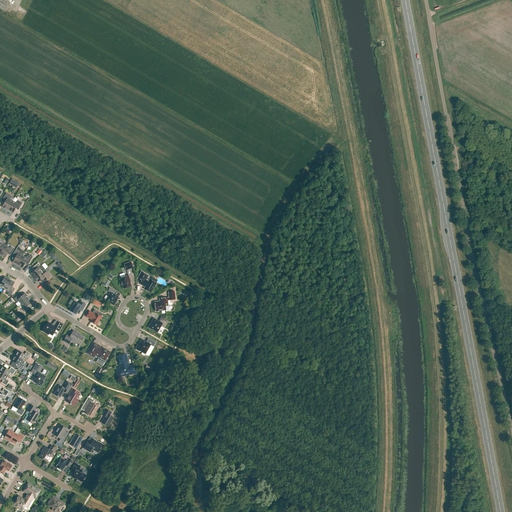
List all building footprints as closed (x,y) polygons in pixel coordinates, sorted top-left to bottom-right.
[(9,2),(6,0),(0,0),(0,8),(4,11),(9,2)] [(9,183),(16,188),(19,183),(12,179),(9,183)] [(5,201),(2,207),(7,210),(13,201),(10,200),(12,196),(6,193),(3,200),(5,201)] [(15,203),(13,201),(7,210),(13,213),(16,207),(19,209),(23,203),(17,200),(15,203)] [(11,254),(14,248),(11,247),(10,249),(5,246),(0,255),(5,258),(8,252),(11,254)] [(23,256),(18,253),(19,251),(21,248),(18,246),(16,250),(16,249),(13,255),(16,257),(13,262),(17,265),(23,256)] [(28,264),(32,259),(33,256),(29,254),(25,257),(23,256),(17,265),(22,268),(25,262),(28,264)] [(131,261),(124,264),(126,270),(133,268),(131,261)] [(31,274),(34,278),(45,269),(42,266),(41,266),(38,263),(33,267),(36,270),(31,274)] [(45,269),(34,278),(38,282),(43,278),(45,281),(51,276),(45,269)] [(157,283),(150,279),(148,282),(146,280),(148,276),(141,272),(138,278),(142,280),(140,284),(145,287),(144,289),(151,293),(157,283)] [(124,289),(131,286),(129,280),(130,280),(128,276),(120,279),(121,283),(121,282),(124,289)] [(0,285),(5,288),(9,280),(5,278),(2,282),(0,281),(0,285)] [(13,291),(10,289),(14,283),(9,280),(5,288),(7,290),(5,293),(7,294),(6,295),(10,297),(13,291)] [(116,301),(119,297),(114,294),(116,291),(110,288),(108,291),(110,293),(106,300),(110,302),(110,303),(114,306),(117,301),(116,301)] [(175,299),(174,291),(168,292),(169,298),(159,299),(160,301),(155,302),(156,311),(166,310),(165,306),(168,306),(167,300),(175,299)] [(21,304),(29,297),(25,293),(21,296),(19,294),(14,299),(17,303),(19,301),(21,304)] [(25,312),(30,307),(28,305),(32,302),(29,297),(21,304),(23,307),(21,308),(25,312)] [(82,310),(85,305),(80,302),(79,304),(75,302),(70,311),(76,314),(79,308),(82,310)] [(102,317),(101,317),(103,314),(94,309),(92,313),(89,311),(86,317),(92,320),(91,322),(97,325),(102,317)] [(164,328),(167,322),(161,318),(159,321),(154,318),(150,324),(148,327),(151,329),(157,333),(161,326),(164,328)] [(59,331),(63,325),(57,321),(54,326),(48,322),(46,327),(45,326),(42,331),(48,335),(49,334),(53,336),(56,330),(59,331)] [(80,345),(84,338),(77,334),(77,333),(73,331),(70,337),(67,335),(63,341),(69,344),(71,340),(80,345)] [(145,354),(151,345),(153,346),(155,342),(148,339),(146,342),(142,339),(139,345),(138,345),(136,349),(139,351),(140,351),(145,354)] [(108,355),(109,352),(107,351),(108,351),(105,349),(105,350),(93,343),(87,353),(93,356),(95,354),(101,358),(98,362),(103,364),(105,360),(106,357),(107,358),(108,355)] [(28,359),(31,355),(26,352),(24,354),(18,350),(14,355),(23,360),(24,357),(28,359)] [(129,366),(126,354),(118,356),(120,368),(116,368),(118,377),(136,373),(135,365),(129,366)] [(21,363),(23,360),(14,355),(11,361),(18,365),(17,367),(21,370),(24,365),(21,363)] [(46,365),(55,370),(57,367),(48,362),(46,365)] [(35,375),(32,380),(36,383),(36,384),(41,386),(44,382),(43,382),(46,377),(37,372),(41,366),(36,363),(31,372),(35,375)] [(2,366),(0,369),(0,371),(7,376),(9,373),(13,375),(16,370),(11,367),(9,370),(2,366)] [(9,381),(8,380),(6,379),(7,376),(0,371),(0,378),(3,380),(1,383),(6,386),(9,381)] [(66,386),(65,389),(59,385),(54,394),(60,398),(64,392),(67,394),(71,388),(73,385),(67,381),(65,385),(66,386)] [(6,396),(9,392),(4,389),(2,391),(0,389),(0,397),(2,394),(6,396)] [(69,401),(68,403),(74,407),(78,400),(76,399),(80,393),(73,389),(68,396),(66,399),(69,401)] [(88,397),(84,404),(87,406),(84,411),(87,413),(87,414),(93,417),(99,407),(93,403),(94,400),(88,397)] [(22,408),(26,402),(19,398),(14,407),(18,409),(15,412),(22,416),(25,410),(22,408)] [(26,420),(33,424),(37,417),(40,414),(34,411),(36,408),(31,405),(27,411),(30,413),(26,420)] [(106,409),(102,415),(105,417),(101,423),(108,427),(113,418),(110,415),(111,412),(106,409)] [(60,424),(54,435),(61,439),(59,441),(62,443),(67,437),(63,435),(67,429),(60,424)] [(6,434),(4,438),(7,439),(6,440),(9,442),(14,433),(9,430),(10,429),(7,427),(3,432),(6,434)] [(17,435),(14,433),(9,442),(12,444),(13,443),(15,444),(17,441),(21,443),(24,437),(18,434),(17,435)] [(76,448),(83,438),(76,434),(69,444),(76,448)] [(98,453),(103,445),(99,442),(98,443),(96,442),(97,441),(93,439),(91,443),(88,441),(83,448),(90,452),(92,449),(98,453)] [(54,455),(57,449),(52,445),(49,449),(45,446),(43,450),(43,451),(39,457),(47,462),(52,454),(54,455)] [(69,467),(73,461),(68,458),(66,462),(61,458),(56,467),(63,471),(66,465),(69,467)] [(12,466),(3,460),(0,466),(1,466),(0,467),(0,472),(3,474),(6,469),(9,471),(12,466)] [(81,483),(86,475),(81,472),(82,471),(79,469),(81,466),(75,463),(71,470),(74,472),(72,476),(75,478),(76,478),(78,479),(77,481),(81,483)] [(36,498),(40,491),(28,484),(24,491),(28,493),(24,499),(19,496),(14,504),(13,503),(12,504),(22,510),(25,505),(27,507),(33,497),(36,498)] [(62,511),(65,507),(63,505),(65,503),(53,496),(48,504),(54,508),(52,510),(55,511),(62,511)]
